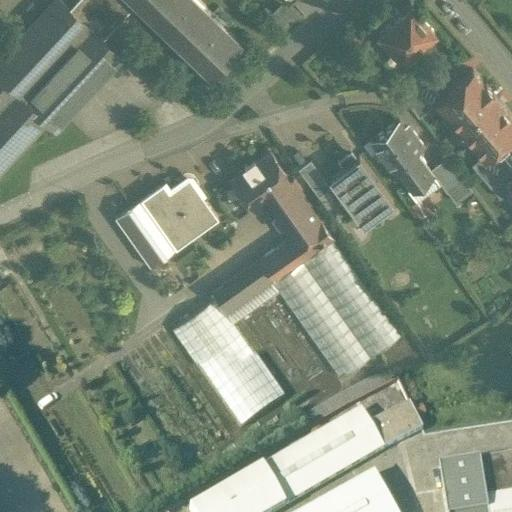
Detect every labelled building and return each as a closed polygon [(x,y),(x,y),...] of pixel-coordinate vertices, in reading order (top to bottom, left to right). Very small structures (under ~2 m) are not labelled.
[(52,0),(0,56),(0,102),(14,88),(45,117),(44,117),(53,125),(120,54),(101,35),(113,22),(117,26),(123,19),(119,15),(131,2),(132,3),(134,0),(73,0),(68,6),(61,0),(52,0)] [(134,0),(132,3),(210,71),(239,41),(196,0),(134,0)] [(408,2),(376,32),(367,42),(381,55),(391,47),(402,59),(433,29),(408,2)] [(354,25),(339,39),(348,49),(363,35),(354,25)] [(470,69),(460,77),(459,76),(444,89),(445,90),(435,99),(434,100),(435,101),(435,100),(457,125),(493,94),(491,91),(492,90),(491,89),(485,82),(485,81),(483,82),(472,69),(471,68),(470,69)] [(14,88),(0,102),(0,164),(44,117),(45,117),(14,88)] [(511,116),(493,94),(457,125),(481,154),(483,156),(494,147),(511,131),(511,116)] [(406,130),(397,117),(369,137),(391,167),(394,164),(410,186),(431,170),(416,149),(422,144),(410,127),(406,130)] [(481,154),(471,162),(470,163),(471,164),(471,163),(482,176),(503,157),(495,148),(494,147),(483,156),(481,154)] [(245,168),(231,178),(253,209),(273,195),(290,219),(311,204),(292,178),(289,180),(269,152),(255,161),(253,159),(243,166),(245,168)] [(460,174),(446,154),(435,163),(449,182),(460,174)] [(357,155),(328,176),(361,221),(391,200),(357,155)] [(511,168),(503,157),(482,176),(498,195),(498,196),(499,197),(500,196),(500,195),(509,187),(508,186),(511,182),(511,168)] [(329,185),(309,158),(297,167),(317,194),(329,185)] [(182,179),(167,189),(161,181),(140,197),(174,246),(216,216),(191,181),(182,179)] [(174,246),(140,197),(114,215),(149,264),(174,246)] [(297,231),(260,257),(274,277),(330,237),(332,236),(318,216),(297,231)] [(234,233),(208,251),(218,266),(245,248),(234,233)] [(399,334),(332,240),(333,240),(330,237),(274,277),(270,279),(277,290),(339,377),(399,334)] [(260,257),(211,292),(215,297),(233,322),(277,290),(270,279),(274,277),(260,257)] [(215,297),(171,328),(240,428),(284,397),(233,322),(215,297)] [(359,412),(189,509),(191,511),(274,511),(377,454),(421,431),(422,430),(410,404),(368,426),(359,412)] [(511,511),(511,455),(478,461),(478,460),(439,467),(445,511),(511,511)] [(394,511),(373,474),(305,511),(394,511)]
